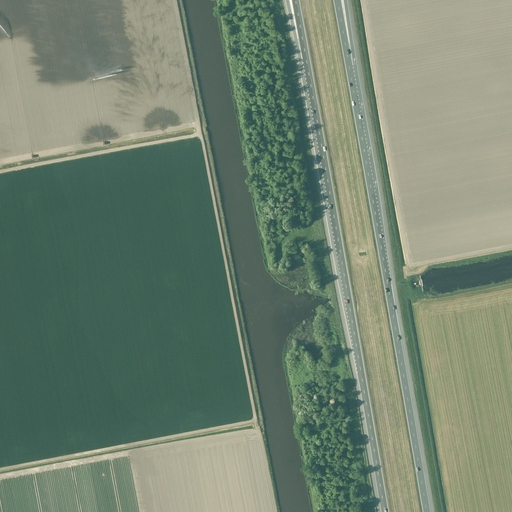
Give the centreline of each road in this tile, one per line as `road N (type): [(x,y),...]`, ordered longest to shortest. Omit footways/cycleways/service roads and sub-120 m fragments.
road 1 (motorway): [(305,57),(384,511)]
road 2 (motorway): [(426,511),(349,66)]
